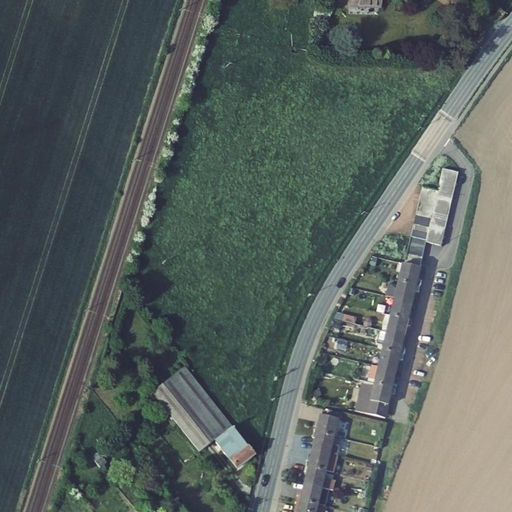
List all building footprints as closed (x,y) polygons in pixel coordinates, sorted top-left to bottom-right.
[(378,8),(377,0),(333,0),(333,3),(347,3),(347,8),(378,8)] [(440,174),(456,177),(457,171),(442,166),(441,167),(442,167),(440,174)] [(439,181),(454,185),(456,177),(440,174),(439,181)] [(453,192),(454,185),(439,181),(437,188),(453,192)] [(429,186),(422,185),(422,186),(421,192),(436,196),(437,188),(429,186)] [(451,199),(453,192),(437,188),(436,196),(451,199)] [(436,196),(421,192),(419,200),(434,203),(436,196)] [(434,203),(449,206),(451,199),(436,196),(434,203)] [(417,207),(433,210),(434,203),(419,200),(417,207)] [(448,213),(449,206),(434,203),(433,210),(448,213)] [(433,210),(417,207),(414,221),(429,225),(437,226),(445,228),(448,213),(433,210)] [(412,229),(428,232),(429,225),(414,221),(412,229)] [(437,226),(429,225),(428,232),(427,239),(434,241),(437,226)] [(445,228),(437,226),(434,241),(441,243),(442,243),(445,228)] [(427,239),(428,232),(412,229),(411,235),(411,236),(427,239)] [(427,239),(411,236),(409,243),(425,247),(427,239)] [(425,247),(409,243),(408,250),(423,254),(425,247)] [(422,261),(423,254),(408,250),(406,257),(422,261)] [(406,261),(402,278),(425,283),(426,278),(422,276),(425,265),(421,264),(406,261)] [(397,295),(416,300),(419,289),(423,290),(425,283),(402,278),(400,283),(391,281),(388,293),(397,295)] [(416,300),(397,295),(393,312),(415,317),(416,312),(413,311),(416,300)] [(393,312),(388,311),(384,327),(389,329),(408,333),(411,322),(414,322),(415,317),(393,312)] [(385,346),(407,351),(408,347),(405,346),(408,333),(389,329),(385,346)] [(407,351),(385,346),(380,364),(400,368),(402,357),(405,357),(407,351)] [(400,368),(380,364),(370,362),(366,378),(376,381),(399,386),(400,382),(397,381),(400,368)] [(182,364),(149,390),(197,449),(213,436),(229,424),(182,364)] [(368,381),(364,397),(391,403),(394,391),(397,392),(399,386),(376,381),(375,383),(368,381)] [(361,399),(358,410),(387,416),(391,403),(364,397),(363,399),(361,399)] [(316,425),(316,431),(338,437),(343,418),(323,413),(320,426),(316,425)] [(229,424),(213,436),(238,469),(255,455),(230,422),(229,424)] [(338,437),(316,431),(313,438),(318,439),(315,449),(334,454),(338,437)] [(334,454),(315,449),(313,460),(308,459),(308,466),(331,471),(339,473),(343,456),(334,454)] [(329,478),(331,471),(308,466),(305,473),(310,474),(308,484),(327,489),(338,491),(340,481),(329,478)] [(327,489),(308,484),(306,496),(300,494),(301,501),(323,507),(327,489)] [(303,508),(302,511),(330,511),(331,509),(323,507),(301,501),(297,506),(303,508)]
